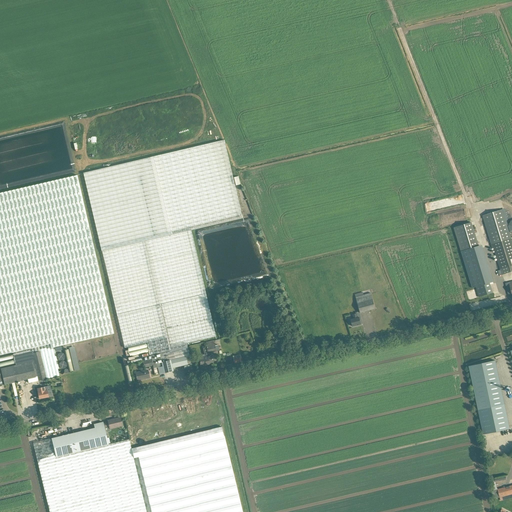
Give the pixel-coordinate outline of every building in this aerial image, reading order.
[(212,87),(71,120),(124,348),(147,342),(148,345),(147,345),(150,355),(153,368),(162,366),(164,373),(173,371),(172,368),(191,363),(187,347),(186,343),(216,336),(192,233),(191,230),(242,218),(212,87)] [(54,346),(113,332),(102,281),(77,175),(0,193),(0,355),(13,352),(16,365),(5,368),(2,369),(5,384),(8,383),(36,377),(38,376),(39,381),(61,376),(54,346)] [(494,247),(500,270),(502,275),(511,271),(511,241),(508,227),(502,210),(483,215),(492,244),(490,245),(491,248),(494,247)] [(454,227),(461,251),(465,250),(478,246),(471,222),(454,227)] [(465,250),(461,251),(473,288),(476,287),(490,283),(493,282),(481,245),(478,246),(465,250)] [(490,283),(476,287),(479,296),(493,292),(490,283)] [(356,297),(356,298),(360,313),(376,308),(375,308),(371,293),(364,295),(363,293),(355,295),(356,297)] [(503,295),(471,303),(473,311),(505,302),(503,295)] [(351,319),(352,322),(353,326),(361,324),(360,319),(359,317),(358,318),(357,314),(353,315),(354,319),(351,319)] [(199,358),(200,361),(201,366),(213,363),(212,358),(211,355),(210,352),(216,351),(213,341),(206,343),(207,347),(203,348),(204,354),(199,355),(199,358)] [(69,372),(80,370),(75,346),(69,347),(69,349),(64,350),(69,372)] [(145,361),(143,362),(144,368),(152,366),(150,356),(144,357),(145,361)] [(469,366),(483,435),(507,430),(492,361),(469,366)] [(148,370),(140,372),(136,373),(137,381),(150,378),(148,373),(148,370)] [(38,389),(38,393),(39,399),(48,397),(47,391),(46,391),(46,387),(38,389)] [(180,403),(174,405),(176,414),(180,413),(192,410),(190,402),(180,404),(180,403)] [(94,424),(95,428),(33,443),(49,511),(146,511),(134,458),(131,448),(129,439),(110,444),(109,437),(107,438),(106,432),(111,431),(110,428),(122,426),(120,418),(108,421),(108,422),(104,424),(103,422),(94,424)] [(242,511),(222,427),(131,448),(134,458),(138,457),(151,511),(242,511)] [(511,485),(498,489),(492,491),(493,499),(511,493),(511,485)]
